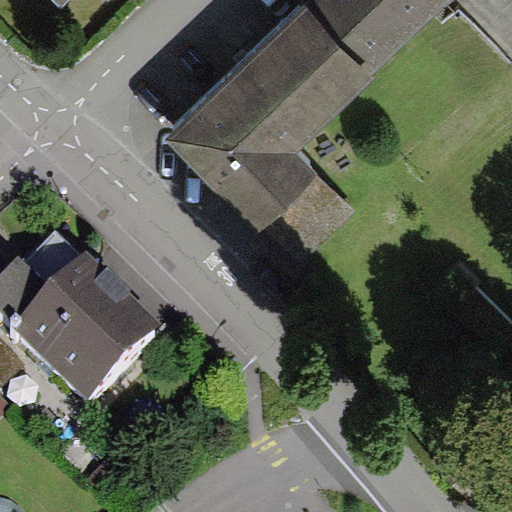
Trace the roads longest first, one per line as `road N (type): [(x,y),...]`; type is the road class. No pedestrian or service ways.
road 1 (residential): [(430,511),(198,261),(57,131)]
road 2 (residential): [(57,131),(179,0)]
